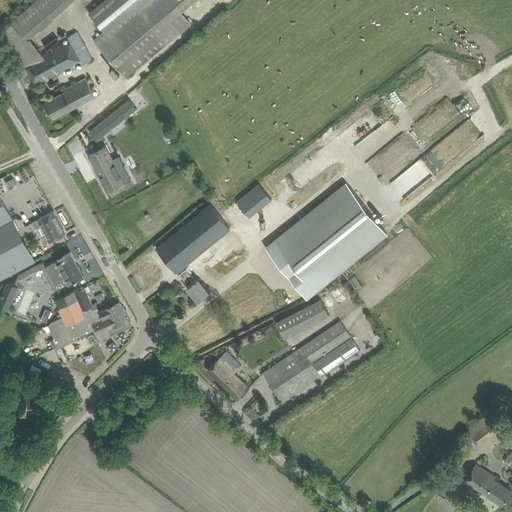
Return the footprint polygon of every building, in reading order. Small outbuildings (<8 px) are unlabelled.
[(36,0),(14,19),(30,38),(74,0),(102,0),(89,13),(104,31),(94,40),(114,63),(109,67),(116,75),(120,71),(126,79),(192,24),(182,12),(195,0),(36,0)] [(42,54),(24,63),(35,84),(42,80),(44,84),(57,78),(56,76),(63,73),(62,71),(74,64),(71,59),(77,55),(80,61),(81,60),(83,64),(92,59),(77,32),(68,37),(70,40),(42,54)] [(45,101),(53,118),(95,96),(85,77),(63,88),(65,91),(45,101)] [(431,130),(460,104),(448,90),(419,116),(431,130)] [(129,99),(90,131),(97,139),(97,140),(136,108),(136,107),(129,99)] [(476,125),(469,115),(458,123),(465,132),(476,125)] [(90,155),(109,190),(124,182),(105,147),(90,155)] [(10,179),(18,175),(15,168),(7,172),(10,179)] [(346,181),(265,246),(307,298),(388,234),(346,181)] [(249,216),(272,198),(259,183),(237,201),(249,216)] [(0,278),(34,260),(18,230),(26,226),(22,218),(16,217),(12,219),(0,195),(0,278)] [(65,232),(53,210),(30,223),(34,229),(35,228),(43,244),(65,232)] [(187,287),(197,300),(209,291),(198,277),(196,279),(191,273),(234,237),(221,221),(188,248),(178,235),(159,250),(178,274),(179,274),(189,286),(187,287)] [(18,276),(15,285),(17,286),(20,278),(42,267),(55,290),(83,275),(71,252),(46,265),(44,262),(18,276)] [(17,286),(15,285),(7,282),(0,298),(0,307),(7,311),(17,286)] [(85,287),(54,300),(57,306),(58,309),(59,307),(78,299),(82,309),(92,304),(85,287)] [(285,338),(329,315),(320,298),(276,321),(285,338)] [(50,322),(48,325),(55,339),(50,341),(53,348),(74,339),(73,337),(80,334),(80,336),(84,334),(84,332),(95,327),(99,337),(109,333),(107,330),(109,329),(109,328),(125,321),(115,300),(97,309),(95,303),(93,304),(92,304),(82,309),(78,299),(59,307),(58,309),(62,317),(50,322)] [(283,402),(359,350),(340,319),(262,372),(283,402)] [(93,344),(84,353),(92,360),(101,352),(93,344)] [(210,370),(238,399),(248,388),(233,372),(242,364),(229,351),(210,370)] [(45,398),(45,397),(27,398),(27,400),(21,400),(21,407),(19,409),(21,410),(22,408),(27,408),(27,412),(45,412),(46,411),(45,411),(45,410),(52,410),(52,411),(53,411),(53,410),(57,407),(58,408),(58,407),(57,402),(58,401),(57,401),(52,398),(51,398),(45,398)] [(487,423),(491,419),(487,415),(466,432),(477,446),(494,432),(487,423)] [(464,480),(501,505),(511,489),(493,478),(495,475),(476,462),(464,480)]
